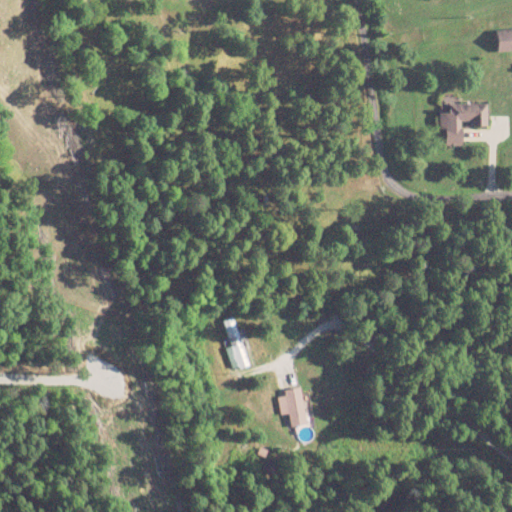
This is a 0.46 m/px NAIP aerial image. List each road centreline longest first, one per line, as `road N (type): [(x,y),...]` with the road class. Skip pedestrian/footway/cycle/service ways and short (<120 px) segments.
road 1 (residential): [(511,189),(409,196),(385,164),(358,0)]
road 2 (residential): [(284,359),(321,323),(377,343),(429,398),(511,457)]
